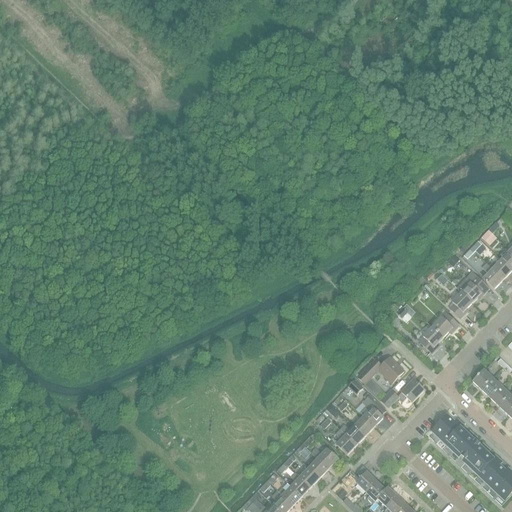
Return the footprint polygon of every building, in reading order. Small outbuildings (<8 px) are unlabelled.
[(496,224),(489,231),(493,234),(500,227),(496,224)] [(493,234),(489,231),(482,238),(486,242),(493,234)] [(478,242),(471,249),(475,253),(482,246),(478,242)] [(475,253),(471,249),(464,257),(468,260),(475,253)] [(511,252),(502,261),(511,270),(511,252)] [(453,258),(448,263),(451,266),(456,261),(453,258)] [(493,262),(489,267),(493,270),(504,281),(511,273),(511,270),(502,261),(498,266),(493,262)] [(493,270),(489,267),(487,265),(483,269),(489,275),(484,280),(495,291),(504,281),(493,270)] [(458,290),(462,294),(473,304),(481,295),(483,297),(490,290),(473,274),(466,281),(458,290)] [(462,294),(452,304),(454,305),(450,310),(461,320),(466,315),(464,314),(473,304),(462,294)] [(407,314),(405,312),(402,309),(397,315),(400,318),(401,319),(407,314)] [(442,318),(433,328),(444,338),(452,330),(455,332),(459,327),(446,314),(442,319),(442,318)] [(444,338),(433,328),(424,337),(425,338),(420,343),(433,355),(438,350),(435,347),(444,338)] [(357,379),(366,386),(379,372),(392,385),(404,373),(390,359),(383,367),(375,360),(357,379)] [(498,364),(504,370),(507,366),(501,360),(498,364)] [(473,383),(482,392),(493,380),(484,371),(473,383)] [(482,392),(490,400),(501,387),(493,380),(482,392)] [(348,388),(356,396),(362,390),(354,381),(348,388)] [(380,402),(389,410),(398,400),(402,404),(408,399),(412,404),(424,392),(414,382),(402,394),(398,397),(391,390),(380,402)] [(490,400),(499,409),(509,395),(501,387),(490,400)] [(359,414),(363,419),(363,418),(374,429),(383,419),(381,417),(386,412),(367,394),(363,398),(366,401),(362,404),(366,407),(359,414)] [(499,409),(508,417),(511,411),(511,397),(509,395),(499,409)] [(338,408),(342,412),(349,405),(346,401),(338,408)] [(440,436),(448,443),(461,429),(448,417),(433,433),(438,438),(440,436)] [(363,418),(363,419),(354,428),(365,438),(374,429),(363,418)] [(320,427),(324,431),(332,423),(328,419),(320,427)] [(344,427),(340,431),(356,447),(365,438),(354,428),(350,433),(344,427)] [(493,460),(461,429),(448,443),(446,446),(451,451),(453,448),(475,468),(473,471),(478,476),(480,473),(493,460)] [(356,447),(340,431),(335,436),(341,442),(336,447),(347,457),(356,447)] [(310,438),(302,446),(306,450),(314,442),(310,438)] [(306,450),(302,446),(295,453),(299,457),(306,450)] [(311,455),(318,461),(329,471),(337,462),(332,456),(335,454),(329,449),(322,456),(316,450),(311,455)] [(292,456),(284,464),(289,468),(296,460),(292,456)] [(493,460),(480,473),(488,481),(486,483),(491,488),(493,486),(506,472),(493,460)] [(318,461),(309,470),(320,480),(329,471),(318,461)] [(309,470),(300,479),(311,489),(320,480),(309,470)] [(501,493),(499,496),(504,501),(511,492),(511,477),(506,472),(493,486),(501,493)] [(295,474),(291,479),(296,484),(291,488),(302,499),(311,489),(300,479),(295,474)] [(357,485),(366,494),(376,483),(367,474),(357,485)] [(271,486),(275,482),(278,479),(274,475),(260,490),(264,494),(271,486)] [(376,503),(378,500),(386,492),(376,483),(366,494),(370,497),(368,499),(368,501),(373,506),(376,503)] [(284,490),(280,495),(282,498),(293,508),(302,499),(291,488),(287,493),(284,490)] [(336,495),(342,501),(347,495),(342,489),(336,495)] [(378,500),(387,509),(398,499),(388,490),(386,492),(378,500)] [(256,493),(249,501),(254,505),(261,497),(256,493)] [(278,502),(274,507),(278,511),(289,511),(293,508),(282,498),(280,495),(278,494),(274,499),(278,502)] [(387,509),(390,511),(402,511),(407,508),(398,499),(387,509)] [(343,503),(351,510),(354,507),(346,500),(343,503)] [(249,501),(242,508),(242,509),(245,511),(246,511),(248,511),(260,511),(261,511),(253,505),(254,505),(249,501)]
